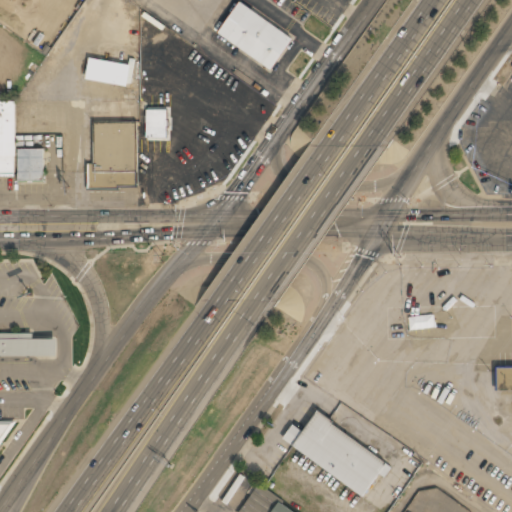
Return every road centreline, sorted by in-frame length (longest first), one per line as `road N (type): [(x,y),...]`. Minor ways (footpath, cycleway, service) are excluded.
road 1 (secondary): [(375,0),(0,505)]
road 2 (secondary): [(194,511),(511,32)]
road 3 (secondary): [(0,229),(511,232)]
road 4 (motorway): [(212,314),(73,511)]
road 5 (secondary): [(309,347),(323,289),(311,262),(267,250),(171,269)]
road 6 (motorway): [(114,511),(241,333)]
road 7 (motorway): [(332,143),(212,314)]
road 8 (motorway): [(241,333),(361,163)]
road 9 (motorway): [(361,163),(476,0)]
road 10 (secondary): [(273,140),(277,169),(289,179),(383,179),(426,158)]
road 11 (motorway): [(433,0),(332,143)]
road 12 (secondary): [(43,230),(74,252),(89,282),(102,325),(99,363)]
